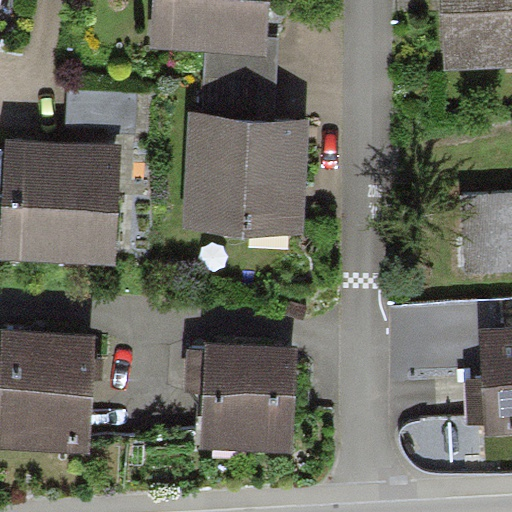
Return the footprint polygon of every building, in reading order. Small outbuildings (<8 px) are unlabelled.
[(156,0),(155,34),(210,35),(208,105),(195,104),(191,212),(300,215),(303,109),(274,108),(277,35),(264,35),(264,0),(156,0)] [(511,0),(448,0),(451,59),(511,56),(511,0)] [(134,93),(73,89),(71,116),(132,121),(134,93)] [(116,140),(14,134),(7,242),(109,248),(116,140)] [(511,201),(460,204),(463,272),(511,269),(511,201)] [(511,319),(485,321),(490,423),(511,422),(511,319)] [(89,332),(7,329),(3,444),(85,447),(89,332)] [(291,345),(212,339),(204,447),(282,453),(291,345)]
